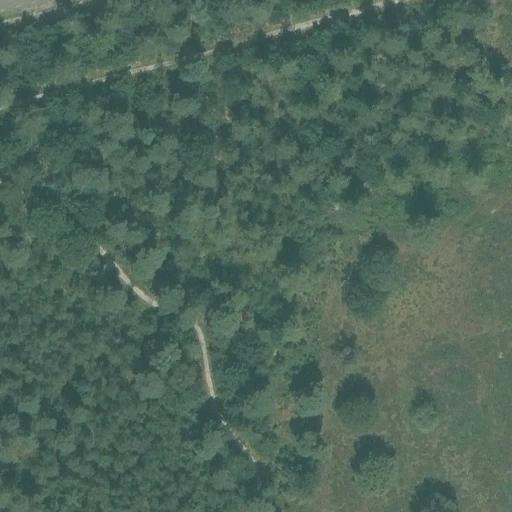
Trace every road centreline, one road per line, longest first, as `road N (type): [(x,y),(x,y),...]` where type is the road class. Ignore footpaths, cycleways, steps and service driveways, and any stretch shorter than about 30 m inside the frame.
road 1 (track): [(268,511),(261,472),(215,414),(193,315),(154,307),(88,235),(0,180)]
road 2 (track): [(407,0),(0,109)]
